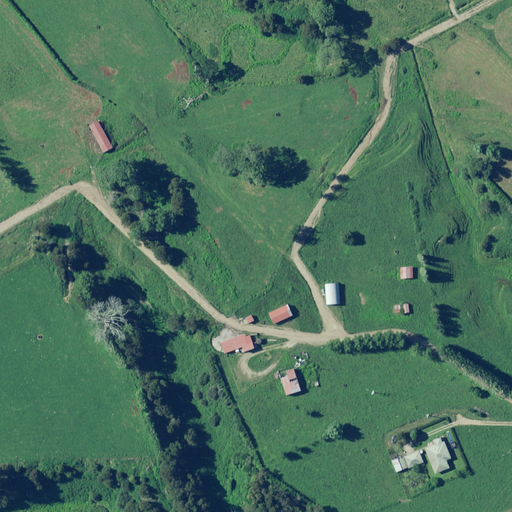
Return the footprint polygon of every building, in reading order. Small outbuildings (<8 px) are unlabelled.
[(113,148),(99,122),(90,127),(104,153),(113,148)] [(413,279),(413,267),(400,268),(401,279),(413,279)] [(340,304),(339,284),(326,284),(327,305),(340,304)] [(293,316),(288,305),(269,314),(274,324),(293,316)] [(254,321),(252,315),(246,318),(248,324),(254,321)] [(245,352),(255,349),(257,348),(256,343),(253,344),(250,335),(245,337),(244,336),(221,344),(225,354),(243,347),(245,352)] [(301,391),(294,369),(280,374),(287,396),(301,391)] [(451,459),(443,437),(433,441),(435,445),(425,449),(435,474),(450,468),(447,461),(451,459)] [(423,464),(423,463),(419,452),(404,457),(405,458),(399,461),(398,460),(398,459),(392,461),(393,462),(396,473),(409,468),(409,469),(423,464)]
